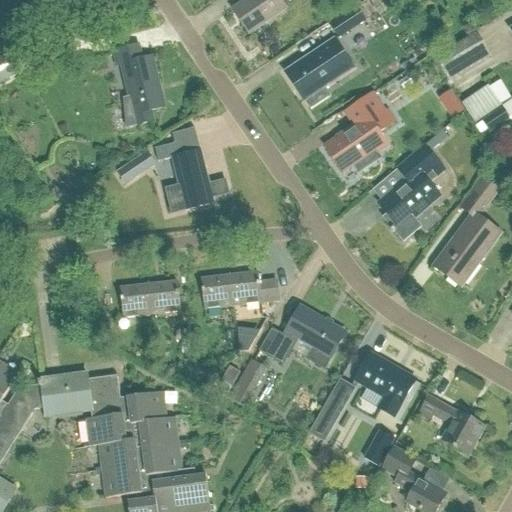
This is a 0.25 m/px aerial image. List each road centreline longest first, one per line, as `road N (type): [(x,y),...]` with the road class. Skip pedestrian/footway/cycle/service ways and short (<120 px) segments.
road 1 (residential): [(0,279),(136,249),(317,224)]
road 2 (residential): [(317,224),(164,0)]
road 3 (residential): [(511,382),(404,320),(347,268),(317,224)]
